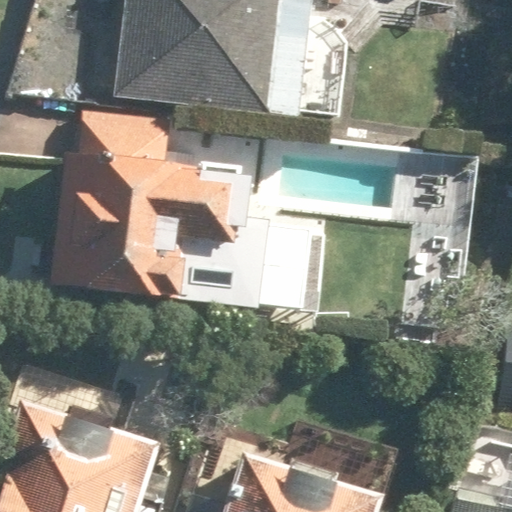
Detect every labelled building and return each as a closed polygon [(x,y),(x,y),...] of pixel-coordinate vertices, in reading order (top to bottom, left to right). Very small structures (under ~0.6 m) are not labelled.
[(129,0),(122,101),(311,114),(318,0),(129,0)] [(182,118),(82,113),(79,154),(65,153),(60,251),(75,252),(73,295),(197,301),(200,247),(247,249),(251,165),(180,162),(182,118)] [(159,511),(180,443),(25,397),(0,481),(0,511),(159,511)] [(223,440),(199,511),(386,511),(392,494),(223,440)] [(511,511),(511,460),(473,451),(459,511),(511,511)]
